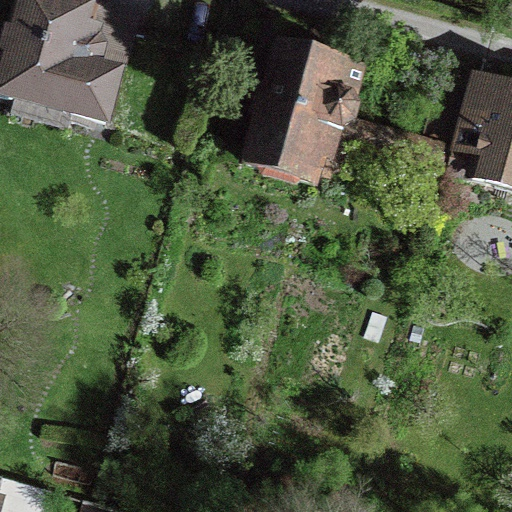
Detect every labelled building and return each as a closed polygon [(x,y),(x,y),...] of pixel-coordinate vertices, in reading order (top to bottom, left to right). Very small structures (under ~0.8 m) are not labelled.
[(0,73),(0,97),(11,101),(17,96),(104,125),(117,78),(97,72),(101,58),(124,64),(137,17),(72,0),(22,0),(3,72),(0,73)] [(278,52),(273,68),(295,75),(300,58),(278,52)] [(312,187),(331,121),(351,123),(356,117),(356,107),(349,99),(351,92),(357,93),(361,76),(300,58),(295,75),(273,68),(255,132),(248,134),(245,148),(249,155),(245,168),(259,171),(261,177),(293,186),(300,183),(312,187)] [(472,98),(457,152),(456,156),(451,173),(450,176),(511,192),(511,94),(476,84),(472,98)] [(428,144),(457,152),(472,98),(444,90),(428,144)] [(326,138),(451,173),(456,156),(342,124),(331,121),(326,138)] [(0,511),(49,511),(53,497),(0,482),(0,511)]
